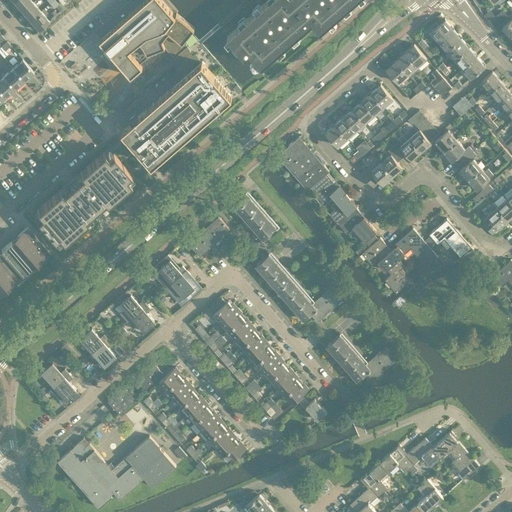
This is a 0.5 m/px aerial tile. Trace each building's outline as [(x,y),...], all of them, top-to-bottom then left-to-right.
[(22,10),(32,1),(31,0),(14,0),(13,1),(22,10)] [(148,53),(165,47),(171,54),(184,41),(194,28),(176,13),(175,15),(161,0),(145,0),(100,39),(131,75),(142,65),(140,62),(149,55),(148,53)] [(266,0),(234,28),(227,35),(245,55),(250,51),(262,64),(312,20),(320,29),(353,0),(266,0)] [(30,20),(40,10),(32,1),(22,10),(30,20)] [(38,29),(48,20),(40,10),(30,20),(38,29)] [(501,10),(495,16),(500,21),(506,15),(503,11),(501,10)] [(510,36),(511,33),(511,17),(502,26),(510,36)] [(439,41),(454,28),(446,19),(431,32),(439,41)] [(447,50),(461,37),(454,28),(439,41),(447,50)] [(455,59),(469,46),(461,37),(447,50),(455,59)] [(4,49),(10,44),(6,40),(1,45),(4,49)] [(122,129),(134,142),(152,163),(232,94),(197,52),(195,54),(184,41),(171,54),(174,57),(176,70),(171,75),(177,81),(122,129)] [(427,51),(431,48),(427,43),(423,47),(427,51)] [(417,66),(427,58),(414,44),(405,52),(417,66)] [(463,68),(477,55),(469,46),(455,59),(463,68)] [(431,56),(435,52),(431,48),(427,51),(431,56)] [(408,74),(417,66),(405,52),(396,60),(408,74)] [(471,77),(485,65),(477,55),(463,68),(471,77)] [(24,79),(33,71),(23,59),(13,67),(24,79)] [(399,82),(408,74),(396,60),(387,68),(399,82)] [(15,87),(24,79),(13,67),(4,76),(15,87)] [(436,69),(431,72),(435,77),(440,73),(436,69)] [(489,90),(501,80),(492,71),(481,81),(489,90)] [(435,86),(444,78),(440,73),(435,77),(430,81),(435,86)] [(0,89),(5,96),(15,87),(4,76),(0,79),(0,89)] [(438,90),(448,82),(444,78),(435,86),(438,90)] [(421,89),(426,85),(422,80),(417,85),(421,89)] [(458,88),(463,84),(459,80),(454,84),(458,88)] [(498,100),(509,90),(501,80),(489,90),(498,100)] [(443,95),(452,87),(448,82),(438,90),(443,95)] [(384,105),(393,97),(381,83),(371,91),(384,105)] [(237,84),(233,87),(238,93),(240,91),(242,90),(237,84)] [(506,109),(511,103),(511,93),(509,90),(498,100),(506,109)] [(374,114),(384,105),(371,91),(362,99),(374,114)] [(457,110),(468,100),(464,95),(453,105),(457,110)] [(366,121),(374,114),(362,99),(353,107),(366,121)] [(461,115),(472,105),(468,100),(457,110),(461,115)] [(481,114),(484,111),(479,104),(475,107),(481,114)] [(357,129),(366,121),(353,107),(344,115),(357,129)] [(403,118),(408,113),(404,109),(399,113),(403,118)] [(414,122),(423,114),(420,109),(408,119),(412,124),(414,122)] [(418,127),(427,118),(423,114),(414,122),(418,127)] [(489,123),(493,120),(487,114),(483,117),(489,123)] [(347,137),(357,129),(344,115),(335,123),(347,137)] [(394,126),(398,122),(394,118),(390,121),(394,126)] [(422,131),(431,123),(427,118),(418,127),(420,128),(422,131)] [(494,130),(498,126),(493,120),(489,123),(494,130)] [(338,145),(347,137),(335,123),(326,131),(338,145)] [(426,136),(435,127),(431,123),(422,131),(426,136)] [(377,134),(380,138),(389,130),(384,125),(381,128),(381,130),(377,134)] [(430,140),(439,132),(435,127),(426,136),(430,140)] [(431,141),(430,140),(426,136),(422,131),(420,128),(410,137),(421,150),(431,141)] [(444,150),(457,139),(448,129),(435,140),(444,150)] [(376,142),(380,138),(377,134),(372,138),(376,142)] [(327,173),(330,170),(300,135),(295,140),(294,140),(293,140),(292,141),(291,141),(290,142),(289,143),(288,145),(288,146),(278,154),(308,189),(311,185),(327,173)] [(412,158),(421,150),(410,137),(400,145),(397,142),(393,145),(402,157),(407,153),(412,158)] [(502,147),(494,138),(490,141),(498,150),(502,147)] [(469,145),(465,149),(457,139),(444,150),(452,160),(458,155),(462,159),(473,150),(469,145)] [(108,141),(26,213),(57,248),(139,177),(108,141)] [(362,154),(366,150),(363,145),(358,149),(362,154)] [(398,161),(402,157),(393,145),(388,149),(392,153),(382,162),(393,175),(402,166),(398,161)] [(473,157),(477,154),(473,150),(462,159),(466,164),(460,169),(468,178),(482,167),(473,157)] [(508,160),(511,157),(511,156),(507,151),(503,154),(508,160)] [(383,183),(393,175),(382,162),(372,170),(369,166),(364,170),(374,181),(378,177),(383,183)] [(488,167),(485,171),(482,167),(468,178),(477,188),(494,174),(488,167)] [(358,204),(340,184),(338,186),(327,173),(311,185),(324,200),(332,193),(337,200),(331,205),(334,208),(330,212),(337,222),(356,206),(358,204)] [(498,182),(504,177),(501,173),(494,178),(498,182)] [(488,192),(493,188),(488,183),(483,187),(488,192)] [(477,202),(488,192),(483,187),(472,197),(477,202)] [(263,238),(276,226),(246,192),(233,203),(263,238)] [(508,219),(511,215),(511,204),(506,198),(497,206),(508,219)] [(374,232),(377,230),(376,229),(373,226),(356,206),(337,222),(346,231),(353,225),(370,246),(379,238),(374,232)] [(498,227),(508,219),(497,206),(487,214),(498,227)] [(220,238),(230,229),(218,216),(208,225),(220,238)] [(461,257),(472,247),(447,217),(429,233),(431,234),(437,242),(443,237),(461,257)] [(210,247),(220,238),(208,225),(198,234),(210,247)] [(431,234),(425,239),(414,226),(396,242),(398,244),(404,252),(410,246),(427,265),(438,255),(432,248),(438,243),(437,242),(431,234)] [(40,262),(50,253),(27,227),(17,235),(20,239),(14,244),(11,241),(1,249),(5,253),(2,255),(0,252),(0,291),(19,275),(16,271),(18,269),(24,276),(33,267),(31,264),(37,258),(40,262)] [(200,255),(210,247),(198,234),(188,242),(200,255)] [(398,244),(392,249),(380,236),(379,238),(370,246),(362,252),(371,262),(377,256),(392,273),(385,279),(397,292),(405,286),(404,285),(404,284),(405,283),(406,282),(406,280),(406,279),(406,278),(406,277),(405,277),(405,276),(404,275),(405,274),(403,272),(405,270),(402,267),(405,265),(399,258),(405,253),(404,252),(398,244)] [(472,247),(461,257),(464,261),(476,251),(472,247)] [(332,285),(312,302),(269,253),(256,264),(304,319),(310,313),(317,321),(344,298),(332,285)] [(166,255),(151,268),(166,287),(186,269),(182,265),(179,268),(166,255)] [(511,260),(511,259),(493,275),(502,285),(509,279),(511,282),(511,260)] [(186,277),(190,274),(186,269),(171,282),(171,283),(167,287),(179,301),(184,297),(195,287),(186,277)] [(419,280),(423,285),(427,282),(424,277),(419,280)] [(139,302),(131,293),(128,289),(116,299),(124,308),(120,312),(127,321),(132,317),(147,304),(143,299),(139,302)] [(160,292),(156,297),(161,303),(166,299),(160,292)] [(399,306),(407,299),(401,293),(393,300),(399,306)] [(228,300),(226,302),(222,297),(203,313),(208,319),(214,313),(221,321),(237,307),(233,302),(231,303),(228,300)] [(151,308),(150,307),(147,304),(132,317),(145,331),(156,321),(147,311),(151,308)] [(240,313),(242,312),(237,307),(221,321),(228,329),(243,316),(240,313)] [(247,318),(246,320),(243,316),(228,329),(235,337),(251,323),(247,318)] [(254,329),(256,328),(251,323),(235,337),(242,345),(257,333),(254,329)] [(124,338),(129,333),(123,326),(117,331),(124,338)] [(104,333),(100,337),(92,327),(84,334),(81,330),(74,336),(77,340),(80,338),(92,352),(108,338),(104,333)] [(203,327),(199,332),(202,336),(207,331),(203,327)] [(261,334),(260,336),(257,333),(242,345),(249,353),(266,339),(261,334)] [(366,363),(357,354),(348,343),(340,333),(326,345),(335,354),(344,365),(353,374),(357,379),(364,373),(371,381),(387,367),(397,358),(386,345),(375,354),(366,363)] [(215,341),(210,345),(214,351),(219,346),(226,340),(222,335),(215,341)] [(210,345),(215,341),(210,336),(205,340),(210,345)] [(108,346),(112,343),(108,338),(92,352),(100,360),(98,362),(98,364),(101,367),(103,367),(117,355),(108,346)] [(268,346),(270,344),(266,339),(249,353),(257,362),(271,349),(268,346)] [(276,351),(274,352),(271,349),(257,362),(264,370),(280,355),(276,351)] [(224,361),(229,357),(224,352),(219,356),(224,361)] [(282,362),(284,360),(280,355),(264,370),(271,378),(285,365),(282,362)] [(229,367),(234,362),(229,357),(224,361),(229,367)] [(84,360),(77,366),(79,369),(86,363),(84,360)] [(144,389),(163,372),(153,360),(134,377),(144,389)] [(65,368),(61,371),(53,361),(42,371),(54,385),(69,372),(65,368)] [(290,367),(288,368),(285,365),(271,378),(278,386),(294,372),(290,367)] [(178,373),(180,371),(176,366),(159,380),(167,389),(181,376),(178,373)] [(238,378),(243,373),(238,368),(233,372),(238,378)] [(69,380),(73,377),(69,372),(54,385),(51,388),(63,403),(70,396),(76,391),(78,390),(69,380)] [(297,378),(298,377),(294,372),(278,386),(285,394),(300,381),(297,378)] [(243,383),(248,379),(243,373),(238,378),(243,383)] [(186,378),(184,379),(181,376),(167,389),(174,397),(190,383),(186,378)] [(304,383),(302,385),(300,381),(285,394),(292,402),(309,388),(304,383)] [(120,413),(138,397),(127,383),(108,400),(120,413)] [(193,389),(194,388),(190,383),(174,397),(181,405),(195,392),(193,389)] [(252,394),(257,390),(253,384),(248,389),(252,394)] [(257,399),(262,395),(257,390),(252,394),(257,399)] [(76,391),(70,396),(73,400),(79,394),(76,391)] [(200,394),(198,396),(195,392),(181,405),(188,413),(204,399),(200,394)] [(148,405),(153,401),(148,395),(143,400),(148,405)] [(315,398),(309,403),(304,397),(299,401),(305,407),(306,406),(318,419),(327,411),(315,398)] [(207,405),(209,404),(204,399),(188,413),(195,421),(210,409),(207,405)] [(267,410),(272,406),(267,400),(262,405),(267,410)] [(153,410),(158,406),(153,401),(148,405),(153,410)] [(271,416),(276,411),(272,406),(267,410),(271,416)] [(214,410),(212,412),(210,409),(195,421),(202,429),(218,415),(214,410)] [(162,421),(167,417),(163,411),(158,416),(162,421)] [(221,422),(223,420),(218,415),(202,429),(209,438),(224,425),(221,422)] [(167,427),(172,422),(167,417),(162,421),(167,427)] [(228,427),(227,428),(224,425),(209,438),(216,446),(233,432),(228,427)] [(176,437),(181,433),(177,428),(172,432),(176,437)] [(455,436),(456,435),(451,430),(432,447),(440,456),(446,451),(447,453),(449,453),(451,451),(456,457),(452,461),(460,470),(474,458),(455,436)] [(235,438),(237,436),(233,432),(216,446),(223,454),(222,455),(227,461),(233,455),(235,457),(246,447),(240,439),(238,441),(235,438)] [(181,443),(186,438),(181,433),(176,437),(181,443)] [(152,486),(176,465),(149,435),(114,466),(111,462),(108,464),(101,456),(84,436),(58,459),(100,507),(112,496),(110,493),(114,490),(120,497),(144,476),(152,486)] [(429,443),(430,442),(425,437),(406,454),(414,463),(423,456),(431,465),(440,456),(432,447),(429,443)] [(403,450),(404,449),(399,443),(380,461),(388,470),(397,463),(405,472),(409,468),(410,467),(413,464),(414,463),(406,454),(403,450)] [(191,454),(196,449),(191,444),(186,448),(191,454)] [(183,459),(187,455),(179,446),(174,450),(183,459)] [(195,459),(200,455),(196,449),(191,454),(195,459)] [(463,479),(479,464),(474,458),(460,470),(458,472),(463,479)] [(196,464),(202,471),(207,467),(201,460),(196,464)] [(379,478),(388,470),(380,461),(360,478),(365,484),(366,482),(369,486),(370,486),(378,495),(384,490),(387,487),(379,478)] [(410,467),(409,468),(413,473),(416,470),(417,467),(413,464),(410,467)] [(425,511),(443,496),(427,478),(418,486),(426,495),(417,503),(424,511),(425,511)] [(377,511),(369,503),(378,495),(370,486),(369,486),(350,503),(355,509),(356,507),(359,511),(360,511),(377,511)] [(252,511),(259,511),(269,504),(259,493),(246,505),(252,511)] [(424,511),(417,503),(408,511),(400,502),(397,504),(391,510),(392,511),(424,511)]
